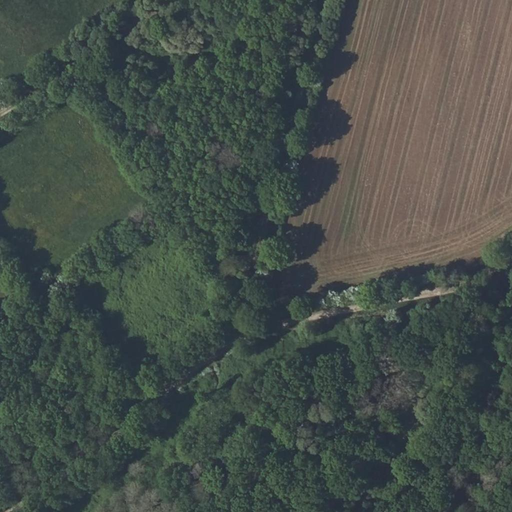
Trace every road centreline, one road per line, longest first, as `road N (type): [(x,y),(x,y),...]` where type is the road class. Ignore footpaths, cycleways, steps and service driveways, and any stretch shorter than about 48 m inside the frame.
road 1 (track): [(511,260),(477,281),(227,340),(10,511)]
road 2 (track): [(192,511),(227,340),(323,0)]
road 3 (track): [(0,114),(165,0)]
